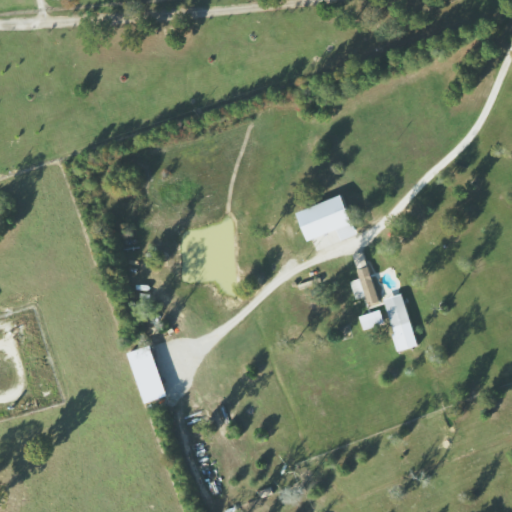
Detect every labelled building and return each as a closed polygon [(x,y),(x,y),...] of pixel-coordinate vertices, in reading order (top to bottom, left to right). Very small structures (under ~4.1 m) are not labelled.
[(301,210),(312,240),(340,230),(344,240),(361,234),(347,194),(301,210)] [(372,305),(382,302),(373,266),(360,269),(362,279),(354,281),(358,299),(370,297),(372,305)] [(421,345),(405,293),(386,299),(402,351),(421,345)] [(362,317),(366,330),(387,323),(382,309),(362,317)] [(132,351),(148,402),(171,395),(155,344),(132,351)]
